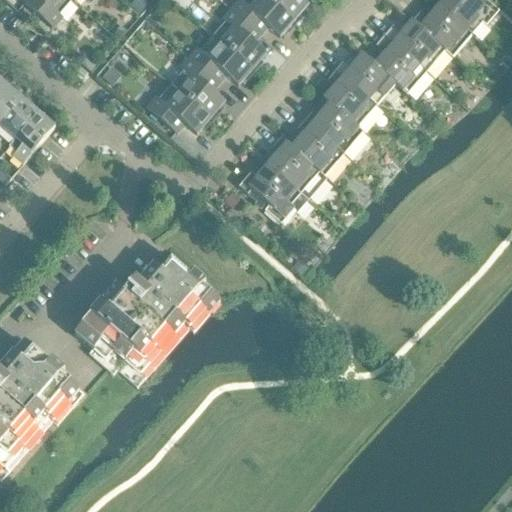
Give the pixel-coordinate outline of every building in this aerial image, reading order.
[(70,3),(66,0),(26,0),(22,5),(52,31),(61,21),(57,18),(70,3)] [(149,6),(142,0),(136,0),(129,8),(139,17),(149,6)] [(292,25),(262,0),(246,0),(241,7),(237,4),(229,13),(260,40),(267,31),(279,41),(292,25)] [(262,0),(292,25),(306,9),(294,0),(262,0)] [(445,0),(437,10),(470,38),(481,26),(485,29),(497,15),(482,2),(478,6),(471,0),(445,0)] [(470,38),(437,10),(426,22),(419,15),(410,26),(443,54),(451,61),(470,38)] [(260,40),(229,13),(221,23),(225,26),(212,41),(251,74),(264,58),(252,48),(260,40)] [(443,54),(410,26),(400,37),(391,30),(383,40),(425,76),(443,54)] [(111,38),(118,44),(126,34),(119,29),(111,38)] [(383,57),(373,69),(394,87),(393,88),(405,98),(425,76),(383,40),(374,50),(383,57)] [(251,74),(212,41),(199,55),(196,52),(188,62),(218,88),(226,80),(237,89),(251,74)] [(80,67),(90,76),(98,66),(88,57),(80,67)] [(349,59),(334,75),(375,109),(393,88),(394,87),(373,69),(361,58),(355,65),(349,59)] [(218,88),(188,62),(179,71),(183,74),(170,89),(209,122),(222,107),(211,97),(218,88)] [(76,74),(83,80),(87,76),(79,69),(76,74)] [(375,109),(334,75),(326,85),(333,91),(322,103),(328,108),(356,131),(375,109)] [(0,125),(20,102),(3,88),(0,92),(0,125)] [(209,122),(170,89),(158,104),(154,101),(145,111),(176,137),(184,128),(195,138),(209,122)] [(36,116),(20,102),(0,125),(0,130),(14,142),(36,116)] [(356,131),(328,108),(318,120),(312,115),(303,125),(342,158),(362,135),(356,131)] [(36,116),(14,142),(8,150),(15,156),(11,160),(21,169),(53,131),(36,116)] [(342,158),(303,125),(295,135),(300,139),(291,151),(324,179),(342,158)] [(276,157),(266,169),(307,204),(326,181),(324,179),(291,151),(280,141),(271,152),(276,157)] [(307,204),(266,169),(256,181),(250,176),(237,191),(261,211),(265,207),(268,210),(265,214),(280,227),(291,214),(295,217),(307,204)] [(0,185),(4,188),(9,182),(0,173),(0,185)] [(108,369),(136,392),(178,343),(188,332),(192,336),(219,305),(201,290),(204,286),(191,275),(188,279),(164,257),(138,287),(133,284),(123,295),(116,289),(73,338),(108,369)] [(67,408),(71,412),(82,399),(60,380),(63,376),(50,365),(47,369),(23,347),(0,373),(0,485),(42,437),(67,408)]
